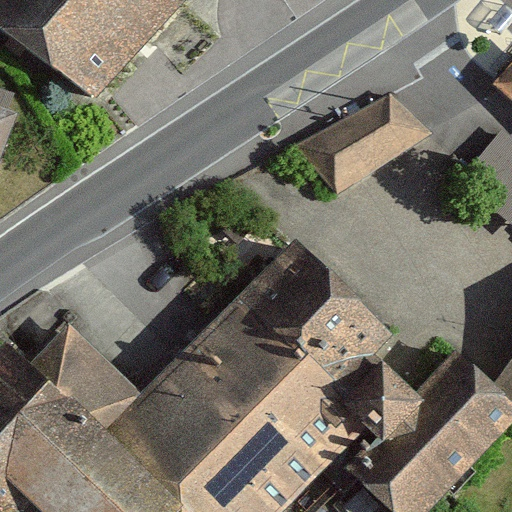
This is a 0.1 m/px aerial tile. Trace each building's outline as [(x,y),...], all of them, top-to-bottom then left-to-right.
[(0,0),(0,51),(102,115),(192,13),(178,0),(0,0)] [(178,0),(192,13),(203,0),(178,0)] [(511,61),(491,84),(511,102),(511,61)] [(390,98),(296,147),(333,193),(427,136),(390,98)] [(0,194),(24,130),(0,121),(0,194)] [(511,130),(505,124),(476,157),(504,182),(489,199),(511,219),(511,130)] [(372,453),(356,472),(395,511),(421,511),(511,418),(511,417),(489,396),(453,356),(410,400),(367,357),(386,336),(294,246),(227,315),(372,453)] [(28,368),(177,511),(178,511),(281,511),(322,473),(337,489),(356,472),(372,453),(227,315),(136,401),(67,330),(28,368)] [(39,511),(175,511),(177,511),(28,368),(6,347),(0,353),(0,511),(22,511),(31,503),(39,511)] [(511,365),(489,396),(511,417),(511,365)]
